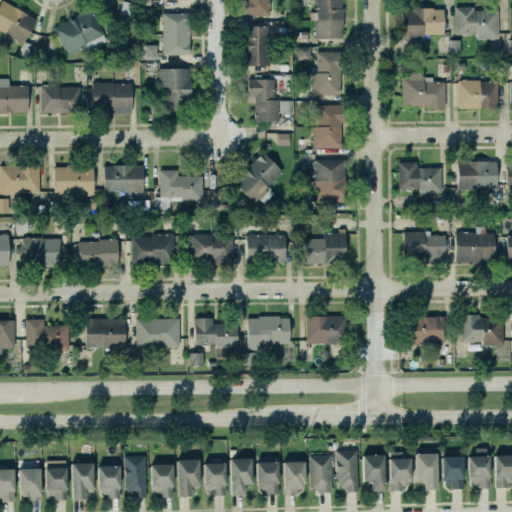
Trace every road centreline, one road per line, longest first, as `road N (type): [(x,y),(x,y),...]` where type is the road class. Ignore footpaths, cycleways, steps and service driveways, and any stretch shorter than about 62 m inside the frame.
road 1 (residential): [(511,288),(0,292)]
road 2 (secondary): [(511,380),(32,388)]
road 3 (residential): [(375,416),(371,0)]
road 4 (secondary): [(0,422),(305,418)]
road 5 (residential): [(0,137),(217,136)]
road 6 (secondary): [(375,416),(511,414)]
road 7 (residential): [(511,133),(375,134)]
road 8 (residential): [(217,136),(217,0)]
